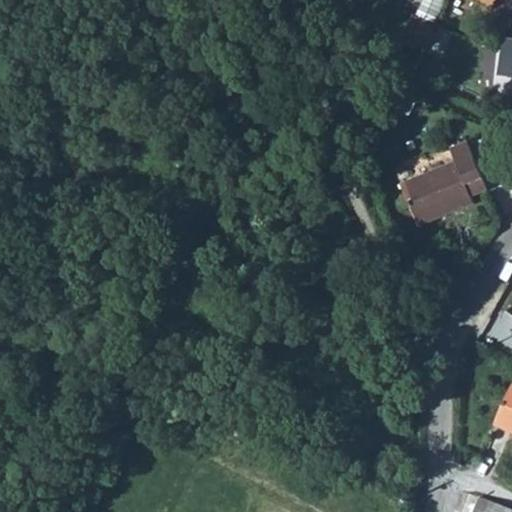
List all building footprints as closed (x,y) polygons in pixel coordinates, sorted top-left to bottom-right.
[(318,0),(301,0),(311,28),(325,23),(318,0)] [(511,0),(473,0),(494,9),(498,0),(511,0)] [(415,15),(404,43),(426,52),(437,24),(415,15)] [(511,78),(511,41),(503,41),(499,77),(511,78)] [(419,100),(403,94),(397,109),(412,117),(419,100)] [(457,163),(403,186),(420,227),(475,204),(472,198),(490,191),(469,143),(452,151),(457,163)] [(511,397),(498,426),(511,432),(511,397)] [(511,511),(511,510),(480,497),(474,511),(511,511)]
